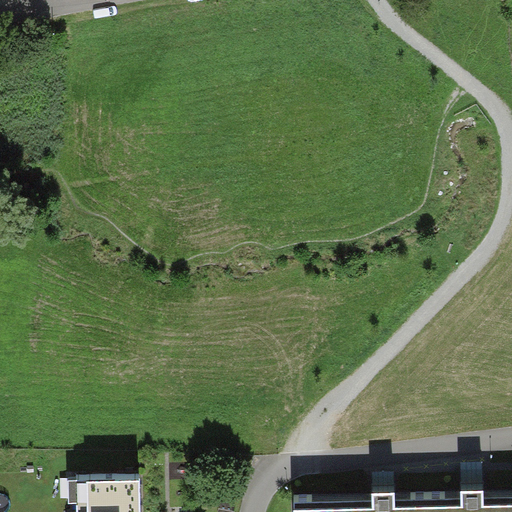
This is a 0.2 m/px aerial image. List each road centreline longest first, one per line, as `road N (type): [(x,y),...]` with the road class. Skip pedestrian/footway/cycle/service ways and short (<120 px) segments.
road 1 (track): [(511,208),(501,248),(323,421),(311,459)]
road 2 (residential): [(511,439),(274,468),(251,511)]
road 3 (track): [(388,0),(504,113),(511,137)]
